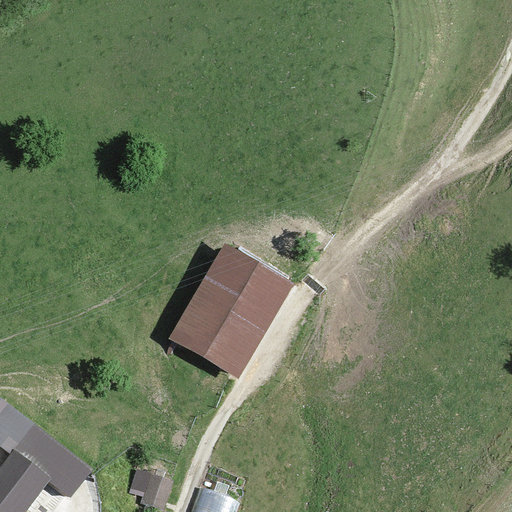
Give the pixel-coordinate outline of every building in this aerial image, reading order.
[(298,286),(233,247),(176,343),(241,382),(298,286)] [(91,472),(0,402),(0,511),(27,511),(47,486),(68,502),(91,472)] [(223,460),(217,478),(239,486),(245,468),(223,460)] [(173,484),(138,472),(132,489),(147,495),(144,504),(164,511),(173,484)] [(235,511),(238,504),(199,490),(190,511),(235,511)]
